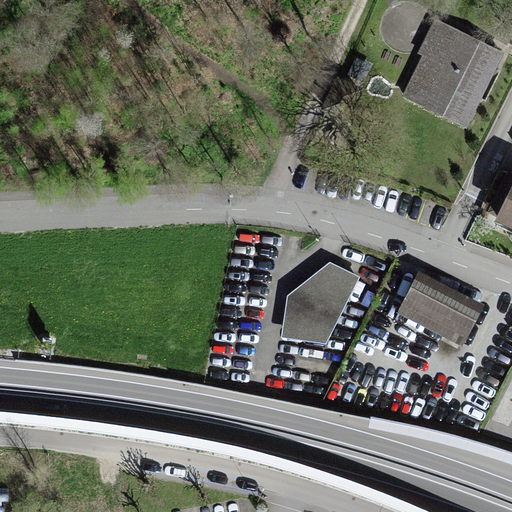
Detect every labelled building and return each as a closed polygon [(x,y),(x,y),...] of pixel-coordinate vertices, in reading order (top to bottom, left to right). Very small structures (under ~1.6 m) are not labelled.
[(463,125),(499,58),(461,38),(443,72),(426,63),(409,96),(463,125)] [(339,81),(327,109),(346,117),(358,89),(339,81)] [(511,194),(501,216),(511,221),(511,194)] [(323,339),(352,275),(314,259),(286,322),(323,339)] [(476,312),(419,282),(404,310),(461,340),(476,312)]
